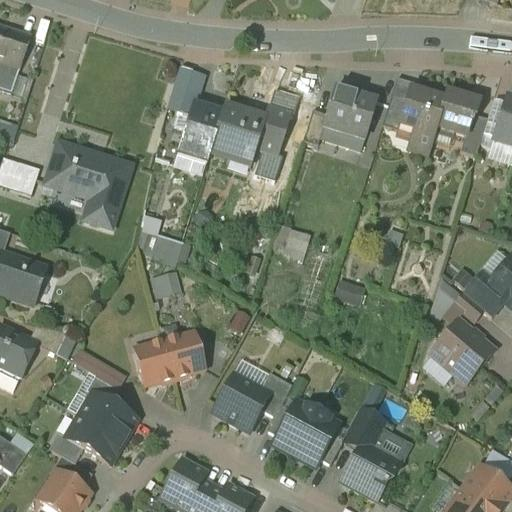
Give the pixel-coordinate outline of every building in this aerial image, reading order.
[(497,0),(480,0),(479,4),(493,10),(497,0)] [(29,42),(0,32),(0,94),(10,98),(18,74),(19,74),(29,42)] [(204,81),(191,77),(178,118),(189,122),(192,111),(195,112),(204,81)] [(347,101),(334,97),(335,95),(333,95),(325,121),(322,129),(324,130),(365,143),(375,108),(348,99),(347,101)] [(442,107),(413,98),(410,108),(404,107),(396,136),(411,141),(408,149),(429,155),(435,134),(443,107),(442,107)] [(478,109),(444,99),(442,107),(443,107),(435,134),(463,143),(465,143),(469,131),(471,132),(472,129),(478,109)] [(404,107),(390,102),(381,132),(396,136),(404,107)] [(511,107),(505,105),(491,149),(511,155),(511,107)] [(195,112),(192,111),(189,122),(178,156),(207,165),(208,160),(220,120),(195,112)] [(263,125),(223,112),(220,120),(208,160),(249,173),(255,156),(264,125),(263,125)] [(290,121),(266,113),(263,125),(264,125),(255,156),(276,163),(290,121)] [(312,117),(302,147),(317,152),(324,130),(322,129),(325,121),(312,117)] [(469,131),(465,143),(463,143),(459,158),(474,163),(484,133),(472,129),(471,132),(469,131)] [(129,173),(58,149),(44,190),(90,205),(83,226),(110,234),(129,173)] [(25,172),(17,197),(30,201),(38,176),(25,172)] [(191,246),(159,240),(163,223),(145,219),(137,256),(187,266),(191,246)] [(302,265),(304,256),(284,250),(289,234),(278,231),(271,252),(283,256),(282,258),(302,265)] [(309,241),(289,234),(284,250),(304,256),(309,241)] [(9,239),(0,236),(0,260),(2,260),(9,239)] [(297,308),(320,314),(333,260),(310,255),(297,308)] [(2,260),(0,260),(0,295),(1,296),(3,301),(31,310),(44,274),(2,260)] [(489,288),(485,293),(503,308),(511,315),(511,265),(510,264),(489,288)] [(177,276),(152,282),(157,303),(182,297),(177,276)] [(480,280),(463,300),(481,316),(490,323),(503,308),(485,293),(489,288),(480,280)] [(362,294),(339,287),(334,303),(357,310),(362,294)] [(481,316),(464,301),(455,311),(462,318),(472,326),(481,316)] [(455,311),(445,323),(452,329),(462,318),(455,311)] [(64,340),(36,331),(28,347),(35,350),(34,352),(54,361),(64,340)] [(488,356),(459,331),(434,360),(434,361),(463,386),(464,386),(488,356)] [(28,347),(0,333),(0,373),(19,383),(34,352),(35,350),(28,347)] [(192,339),(163,347),(173,386),(189,382),(188,380),(202,376),(192,339)] [(163,347),(134,355),(144,392),(158,388),(158,390),(173,386),(163,347)] [(120,395),(128,379),(80,353),(71,369),(120,395)] [(19,383),(0,373),(0,391),(12,398),(19,383)] [(291,392),(269,379),(259,397),(268,402),(260,416),(273,423),(280,411),(291,392)] [(118,396),(95,382),(86,397),(91,400),(92,399),(110,409),(118,396)] [(250,394),(231,383),(212,417),(248,437),(268,402),(253,394),(250,394)] [(110,409),(92,399),(91,400),(78,421),(122,447),(135,425),(110,409)] [(294,459),(315,419),(295,408),(290,417),(277,442),(272,450),(285,457),(290,457),(294,459)] [(280,411),(273,423),(265,436),(277,442),(290,417),(280,411)] [(384,428),(358,415),(342,447),(358,456),(361,451),(369,455),(384,428)] [(315,419),(294,459),(299,462),(302,466),(314,473),(318,465),(332,439),(337,431),(315,419)] [(122,447),(78,421),(65,443),(65,444),(83,454),(109,470),(122,447)] [(83,454),(65,444),(65,443),(58,438),(48,454),(61,462),(74,469),(83,454)] [(332,439),(318,465),(328,470),(342,445),(332,439)] [(26,460),(0,442),(0,471),(12,480),(26,460)] [(369,455),(361,451),(358,456),(355,462),(356,464),(352,471),(350,472),(341,487),(375,506),(383,491),(388,489),(398,471),(369,455)] [(511,479),(511,467),(491,456),(484,468),(510,483),(511,479)] [(74,469),(61,462),(52,474),(56,477),(82,494),(91,480),(74,469)] [(183,468),(179,469),(160,504),(174,511),(186,511),(200,487),(205,479),(183,468)] [(505,509),(511,500),(511,497),(479,472),(460,496),(481,511),(504,511),(506,510),(505,509)] [(82,494),(56,477),(38,505),(48,511),(79,511),(89,499),(82,494)] [(200,487),(186,511),(201,511),(211,493),(200,487)] [(222,499),(215,511),(246,511),(251,505),(227,491),(222,499)] [(211,493),(201,511),(215,511),(222,499),(211,493)] [(481,511),(460,496),(447,511),(481,511)]
